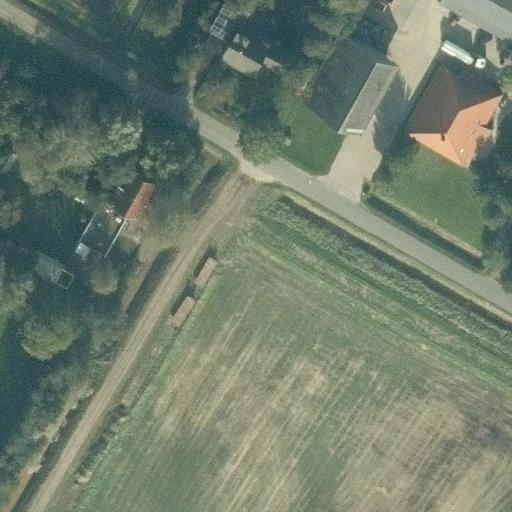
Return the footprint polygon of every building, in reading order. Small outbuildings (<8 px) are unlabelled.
[(251,9),(235,0),(225,0),(210,28),(231,40),(222,54),(253,72),(260,59),(283,73),(295,53),(244,23),(251,9)] [(511,0),(442,0),(511,40),(511,0)] [(351,125),(390,55),(342,28),(304,98),(351,125)] [(468,153),(469,154),(476,158),(494,129),(486,124),(504,92),(463,68),(461,72),(443,63),(407,128),(463,161),(468,153)] [(136,216),(156,180),(127,163),(109,196),(103,192),(73,247),(98,260),(126,211),(136,216)] [(61,264),(38,252),(30,265),(53,278),(61,264)] [(37,283),(26,276),(19,285),(32,292),(37,283)]
